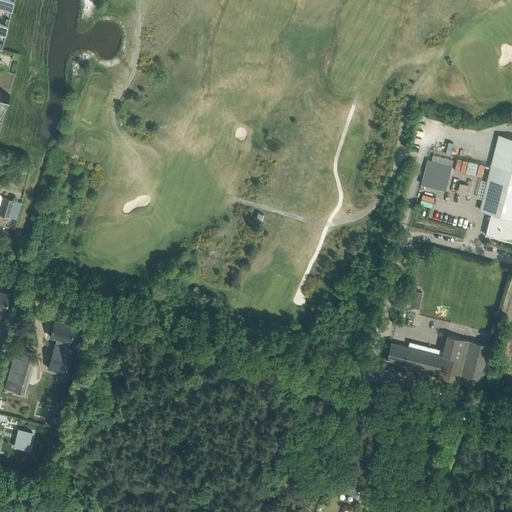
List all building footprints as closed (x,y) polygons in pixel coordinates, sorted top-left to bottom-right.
[(15,0),(14,0),(0,0),(0,6),(13,9),(15,0)] [(9,24),(5,23),(0,22),(0,32),(6,34),(9,24)] [(0,132),(9,96),(10,95),(15,73),(6,70),(0,68),(0,132)] [(511,138),(498,135),(491,165),(511,169),(511,138)] [(511,169),(491,165),(480,209),(491,212),(485,234),(511,240),(511,169)] [(17,203),(14,202),(15,200),(3,196),(0,208),(0,214),(16,219),(17,213),(15,212),(17,203)] [(200,292),(196,287),(191,291),(195,296),(200,292)] [(0,307),(7,309),(10,294),(0,291),(0,307)] [(414,291),(409,308),(418,310),(422,293),(414,291)] [(49,368),(53,369),(52,373),(67,377),(68,373),(66,372),(73,349),(62,346),(63,340),(71,342),(75,325),(55,320),(50,336),(58,338),(57,344),(55,344),(49,368)] [(438,372),(437,377),(482,388),(493,346),(447,334),(443,350),(432,347),(431,351),(391,342),(387,359),(438,372)] [(16,349),(15,353),(35,359),(36,355),(16,349)] [(7,378),(4,388),(24,394),(27,385),(7,378)] [(28,450),(32,431),(18,428),(14,447),(28,450)] [(342,482),(339,490),(347,492),(355,495),(357,487),(349,484),(342,482)]
